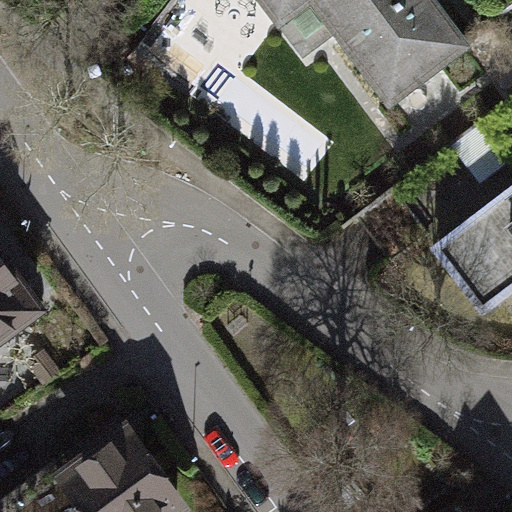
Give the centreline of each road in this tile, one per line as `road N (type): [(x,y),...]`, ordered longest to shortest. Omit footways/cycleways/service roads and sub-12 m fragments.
road 1 (residential): [(12,121),(210,237),(509,453)]
road 2 (residential): [(12,121),(292,511)]
